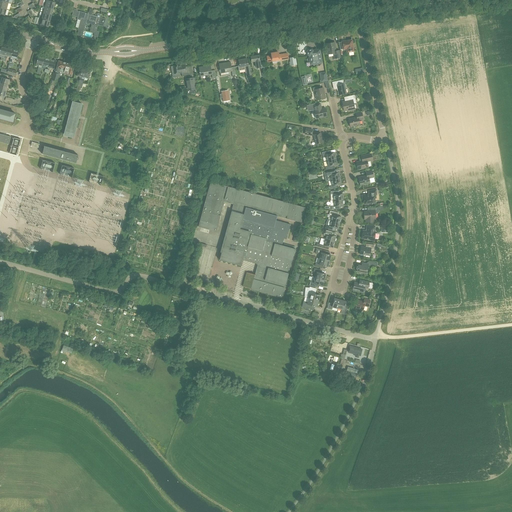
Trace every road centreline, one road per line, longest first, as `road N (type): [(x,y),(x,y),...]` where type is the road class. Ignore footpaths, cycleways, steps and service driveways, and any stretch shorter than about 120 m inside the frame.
road 1 (residential): [(319,324),(146,276),(133,275),(111,291),(0,261)]
road 2 (secondary): [(143,50),(357,15)]
road 3 (residential): [(375,338),(398,218),(384,142)]
road 4 (track): [(375,338),(511,324)]
road 5 (residential): [(384,142),(357,15)]
